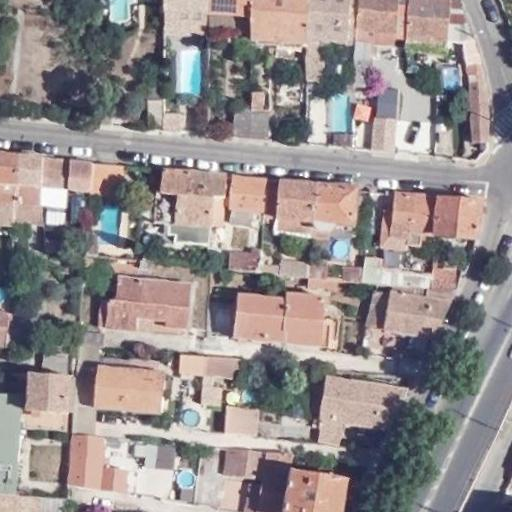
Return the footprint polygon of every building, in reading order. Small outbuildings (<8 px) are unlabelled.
[(207,31),(206,0),(164,0),(164,34),(207,35),(207,31)] [(251,0),(206,0),(207,31),(251,32),(251,0)] [(306,0),(251,0),(251,32),(251,39),(305,43),(306,0)] [(354,0),(306,0),(305,43),(305,75),(317,76),(318,40),(351,43),(353,30),(354,0)] [(404,0),(354,0),(353,30),(403,33),(404,0)] [(453,0),(404,0),(403,33),(403,38),(443,41),(444,24),(458,25),(462,22),(453,0)] [(403,33),(353,30),(351,43),(351,58),(367,59),(367,46),(391,47),(391,37),(403,38),(403,33)] [(477,59),(468,36),(458,40),(459,62),(462,77),(466,102),(467,124),(466,141),(485,142),(487,126),(486,97),(477,59)] [(367,59),(351,58),(351,86),(367,87),(367,59)] [(440,69),(443,87),(458,84),(455,66),(440,69)] [(163,111),(163,88),(147,88),(147,127),(163,129),(163,111)] [(394,150),(395,89),(373,89),(372,149),(394,150)] [(262,92),(250,91),(250,107),(249,138),(267,139),(267,108),(262,108),(262,92)] [(249,138),(250,107),(232,107),(232,136),(249,138)] [(179,111),(163,111),(163,129),(178,130),(179,111)] [(332,132),(332,146),(351,148),(351,132),(332,132)] [(18,154),(0,152),(0,206),(14,208),(18,154)] [(41,157),(18,154),(14,208),(14,217),(40,221),(38,203),(39,185),(41,157)] [(69,160),(41,157),(39,185),(67,187),(69,160)] [(69,160),(67,187),(72,188),(89,189),(92,162),(69,160)] [(89,189),(89,196),(118,197),(121,165),(92,162),(89,189)] [(171,239),(209,243),(210,225),(213,197),(188,194),(188,172),(161,169),(160,191),(154,190),(150,221),(172,224),(171,239)] [(213,197),(222,197),(224,176),(188,172),(188,194),(213,197)] [(264,210),(266,180),(230,177),(227,207),(233,207),(231,222),(250,224),(251,209),(264,210)] [(273,233),(309,237),(314,185),(266,180),(264,210),(263,217),(274,217),(273,233)] [(350,226),(354,189),(314,185),(309,237),(329,239),(330,223),(350,226)] [(69,220),(86,222),(89,196),(89,189),(72,188),(69,220)] [(420,233),(432,234),(436,197),(393,193),(392,211),(382,210),(379,236),(407,238),(407,244),(418,245),(420,233)] [(213,197),(210,225),(220,226),(222,197),(213,197)] [(432,234),(474,239),(480,202),(436,197),(432,234)] [(14,208),(0,206),(0,228),(13,230),(14,217),(14,208)] [(406,251),(407,244),(407,238),(379,236),(378,248),(406,251)] [(84,247),(83,255),(97,257),(97,248),(84,247)] [(401,264),(401,251),(379,251),(379,264),(401,264)] [(11,253),(11,267),(24,268),(25,253),(11,253)] [(228,253),(226,270),(258,273),(259,264),(259,256),(248,254),(228,253)] [(305,278),(306,264),(279,260),(278,266),(278,275),(305,278)] [(359,283),(375,285),(428,290),(429,275),(377,270),(378,263),(362,261),(361,269),(359,283)] [(259,264),(258,273),(278,275),(278,266),(259,264)] [(305,278),(324,279),(325,267),(306,264),(305,278)] [(338,281),(359,283),(361,269),(340,268),(338,281)] [(428,290),(452,292),(454,271),(429,268),(429,275),(428,290)] [(190,285),(116,278),(114,301),(106,301),(104,330),(133,333),(135,320),(164,323),(164,328),(186,331),(190,285)] [(370,324),(401,330),(432,335),(453,292),(452,292),(428,290),(375,285),(370,324)] [(284,299),(235,294),(231,339),(320,347),(324,298),(284,293),(284,299)] [(6,328),(5,347),(25,348),(26,329),(10,328),(6,328)] [(77,330),(75,344),(101,347),(103,333),(77,330)] [(43,353),(40,374),(65,376),(66,355),(43,353)] [(203,358),(178,355),(177,372),(202,374),(203,358)] [(203,358),(202,374),(229,377),(231,361),(203,358)] [(161,376),(93,368),(89,409),(157,415),(161,376)] [(66,412),(69,376),(65,376),(40,374),(28,373),(26,408),(66,412)] [(343,386),(403,393),(405,390),(323,376),(316,417),(336,420),(343,386)] [(340,421),(386,428),(403,393),(343,386),(336,420),(340,421)] [(10,495),(14,495),(19,435),(26,436),(26,429),(19,429),(22,393),(0,392),(0,394),(16,396),(10,495)] [(16,396),(0,394),(0,493),(10,495),(16,396)] [(253,410),(223,406),(220,433),(250,436),(253,410)] [(66,412),(26,408),(24,426),(65,428),(66,412)] [(337,444),(340,422),(319,419),(316,441),(337,444)] [(68,435),(64,483),(122,493),(123,490),(124,471),(99,469),(102,446),(119,448),(119,440),(68,435)] [(173,469),(175,448),(144,444),(142,465),(173,469)] [(260,479),(255,511),(279,511),(285,474),(288,456),(223,450),(221,475),(260,479)] [(124,471),(123,490),(136,491),(136,473),(124,471)] [(285,474),(279,511),(339,511),(345,482),(285,474)] [(0,511),(16,511),(17,495),(14,495),(10,495),(0,493),(0,511)] [(61,511),(63,500),(41,498),(39,511),(61,511)]
